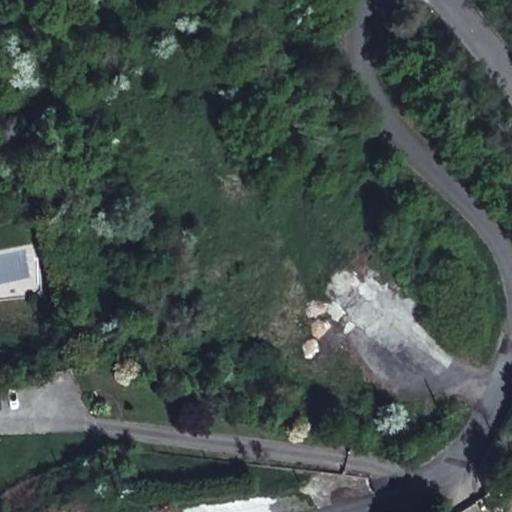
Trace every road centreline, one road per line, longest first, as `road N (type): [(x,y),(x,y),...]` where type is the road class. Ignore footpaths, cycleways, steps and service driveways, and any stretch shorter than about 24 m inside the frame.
road 1 (unclassified): [(373,0),(363,71),(377,98),(413,147),(483,215),(511,266)]
road 2 (unclassified): [(511,359),(487,426),(458,464),(415,489),(345,511)]
